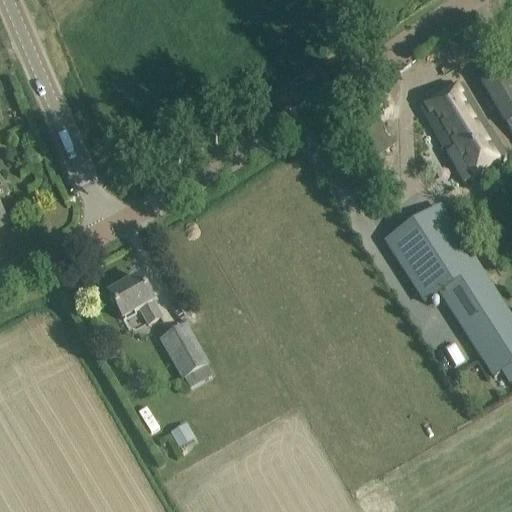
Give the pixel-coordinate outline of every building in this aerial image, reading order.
[(511,74),(508,67),(480,84),(511,137),(511,74)] [(461,87),(421,111),(464,186),(506,160),(461,87)] [(375,161),(396,143),(372,114),(351,132),(375,161)] [(0,225),(4,223),(0,214),(0,201),(10,196),(0,178),(0,225)] [(511,323),(459,239),(446,247),(427,218),(386,244),(425,305),(440,296),(493,379),(502,373),(511,386),(511,385),(511,323)] [(148,326),(161,319),(139,281),(109,298),(122,322),(140,312),(148,326)] [(209,366),(188,329),(163,343),(184,381),(209,366)]
